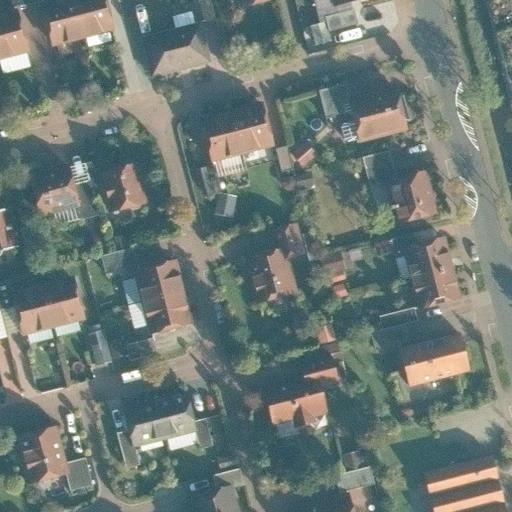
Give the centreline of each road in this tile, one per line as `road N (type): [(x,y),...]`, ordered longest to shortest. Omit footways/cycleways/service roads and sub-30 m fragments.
road 1 (residential): [(163,109),(217,361),(0,417)]
road 2 (residential): [(163,109),(436,34)]
road 3 (residential): [(436,34),(499,277)]
road 4 (residential): [(0,147),(163,109)]
